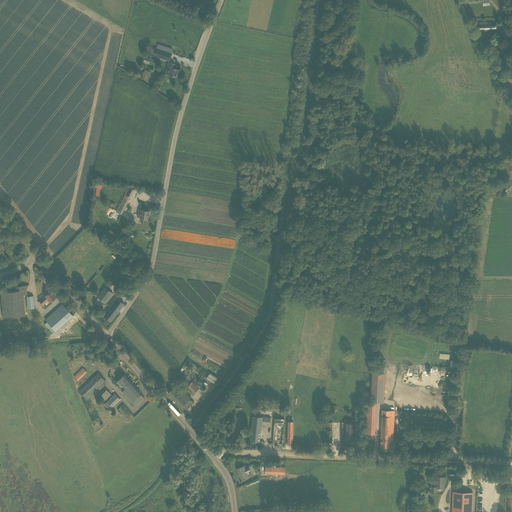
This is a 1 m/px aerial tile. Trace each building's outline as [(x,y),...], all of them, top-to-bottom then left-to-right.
[(480,23),(476,24),(476,31),(498,30),(498,23),(494,24),(494,23),(487,23),(487,22),(480,22),(480,23)] [(502,23),(503,41),(509,40),(509,28),(511,28),(511,22),(502,23)] [(169,61),(172,53),(157,48),(154,56),(169,61)] [(179,69),(174,68),(176,64),(169,62),(165,73),(176,77),(179,69)] [(511,159),(499,170),(508,181),(511,178),(511,159)] [(130,199),(125,196),(116,212),(122,215),(130,199)] [(148,220),(149,211),(141,209),(141,214),(138,213),(137,217),(140,217),(140,218),(148,220)] [(26,294),(26,285),(13,286),(13,291),(1,292),(3,317),(25,315),(23,295),(26,294)] [(105,287),(97,297),(105,303),(113,293),(105,287)] [(50,302),(56,296),(50,290),(44,296),(45,296),(39,301),(42,304),(42,305),(48,300),(50,302)] [(111,321),(124,303),(115,297),(108,305),(111,307),(104,316),(111,321)] [(55,331),(72,315),(62,304),(45,319),(47,322),(44,324),(53,333),(55,331)] [(78,381),(87,372),(83,368),(74,376),(78,381)] [(209,372),(206,378),(214,382),(217,376),(209,372)] [(98,373),(79,391),(86,398),(105,380),(98,373)] [(135,406),(144,398),(141,394),(141,393),(124,374),(118,380),(126,390),(125,391),(124,390),(122,392),(135,406)] [(199,389),(192,382),(187,386),(194,393),(199,389)] [(181,407),(184,410),(193,402),(181,390),(178,392),(174,387),(168,393),(181,407)] [(106,398),(110,394),(106,390),(102,394),(106,398)] [(371,393),(370,402),(376,402),(384,403),(384,394),(371,393)] [(115,394),(104,405),(109,410),(120,399),(115,394)] [(381,446),(389,447),(389,439),(393,439),(394,412),(382,411),(381,446)] [(250,441),(260,442),(262,424),(270,425),(271,418),(253,416),(250,441)] [(354,446),(355,423),(355,420),(345,419),(345,423),(342,423),(341,445),(354,446)] [(324,437),(324,445),(332,445),(332,437),(332,430),(327,430),(327,437),(324,437)] [(250,471),(249,467),(245,469),(244,466),(237,469),(242,480),(249,477),(247,472),(250,471)] [(444,487),(445,476),(434,476),(434,487),(431,486),(431,491),(437,492),(437,487),(444,487)] [(471,511),(472,493),(453,492),(453,506),(457,506),(457,510),(452,510),(452,511),(471,511)]
